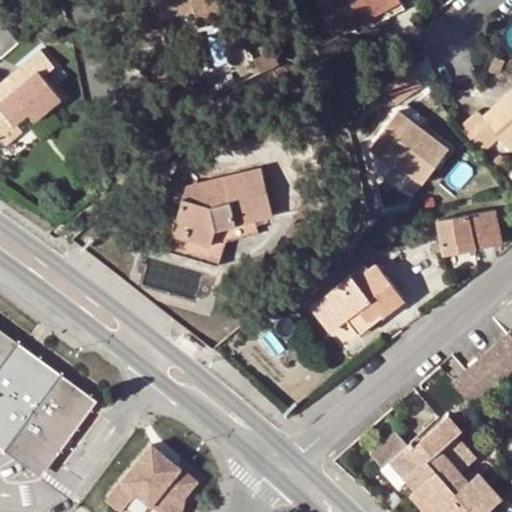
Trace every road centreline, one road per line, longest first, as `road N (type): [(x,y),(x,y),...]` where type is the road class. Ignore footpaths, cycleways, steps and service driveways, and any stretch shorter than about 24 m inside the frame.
road 1 (unclassified): [(511,274),(296,453)]
road 2 (secondary): [(296,453),(138,323)]
road 3 (secondary): [(0,259),(151,373)]
road 4 (residential): [(74,0),(85,52),(175,134)]
road 5 (secondary): [(138,323),(0,224)]
road 6 (unclassified): [(168,387),(202,395),(283,465)]
road 7 (secondary): [(168,387),(274,474)]
